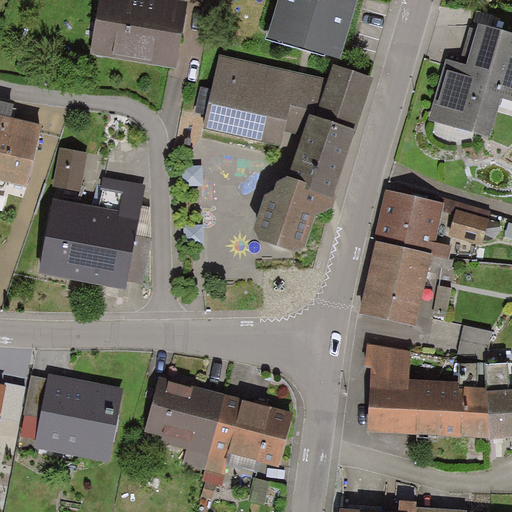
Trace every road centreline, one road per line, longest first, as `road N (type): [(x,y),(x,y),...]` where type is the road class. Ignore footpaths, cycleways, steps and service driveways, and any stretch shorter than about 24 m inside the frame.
road 1 (residential): [(165,334),(159,141),(147,115),(123,103),(0,84)]
road 2 (residential): [(422,0),(326,347)]
road 3 (residential): [(309,448),(441,479),(511,475)]
road 4 (residential): [(0,326),(165,334)]
road 5 (residential): [(165,334),(326,347)]
